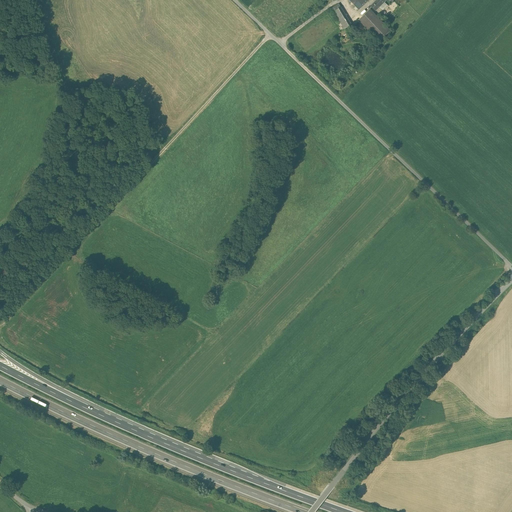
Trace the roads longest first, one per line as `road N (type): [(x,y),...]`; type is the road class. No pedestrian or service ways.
road 1 (track): [(269,34),(0,330),(10,350),(92,394)]
road 2 (unclassified): [(511,265),(233,0)]
road 3 (motorway): [(0,382),(292,511)]
road 4 (unclassified): [(311,511),(511,279)]
road 5 (motorway): [(346,511),(65,397)]
